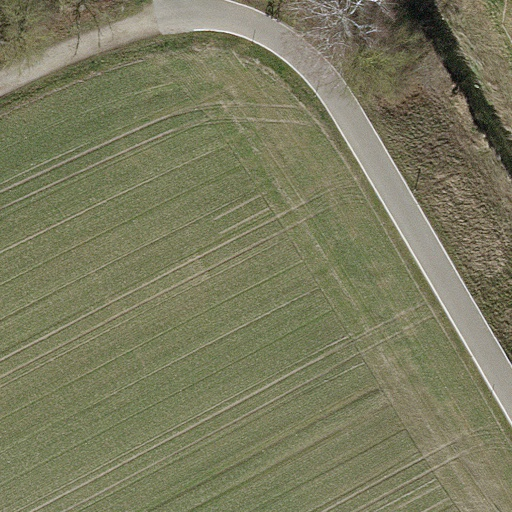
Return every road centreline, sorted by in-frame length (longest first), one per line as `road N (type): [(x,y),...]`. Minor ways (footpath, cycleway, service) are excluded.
road 1 (track): [(178,4),(262,26),(336,92),(511,394)]
road 2 (track): [(0,93),(178,4)]
